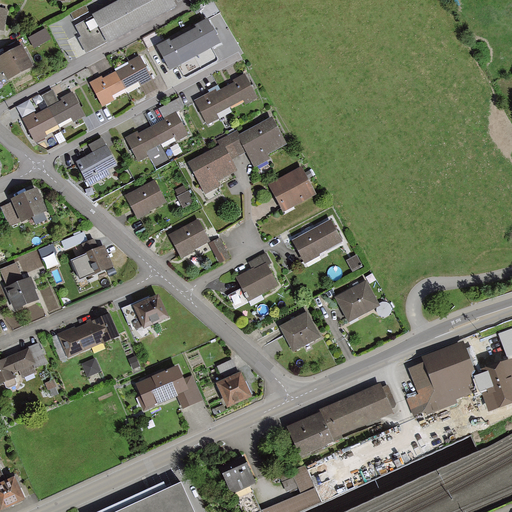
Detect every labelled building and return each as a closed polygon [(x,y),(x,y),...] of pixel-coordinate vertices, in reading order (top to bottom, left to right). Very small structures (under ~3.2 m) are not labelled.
[(119,0),(71,26),(86,53),(176,4),(173,0),(119,0)] [(169,40),(158,46),(170,69),(220,43),(208,21),(196,27),(197,29),(170,42),(169,40)] [(0,55),(0,63),(9,80),(32,68),(20,45),(0,55)] [(100,76),(89,82),(102,107),(113,101),(111,96),(137,82),(139,85),(151,79),(139,56),(127,63),(128,64),(101,78),(100,76)] [(206,94),(195,100),(208,125),(220,119),(217,114),(244,100),(245,103),(257,97),(245,74),(233,81),(234,82),(208,96),(206,94)] [(34,112),(22,118),(35,143),(47,137),(44,133),(71,119),(72,122),(84,116),(72,93),(60,99),(61,101),(35,115),(34,112)] [(138,132),(126,138),(139,163),(151,157),(148,152),(175,138),(176,141),(188,135),(176,113),(164,119),(165,120),(139,134),(138,132)] [(222,148),(190,166),(206,194),(220,186),(217,181),(238,169),(233,159),(247,151),(255,166),(270,158),(267,154),(286,143),(272,118),(239,135),(237,131),(218,141),(222,148)] [(116,168),(102,139),(89,145),(94,155),(77,164),(86,183),(116,168)] [(272,185),(283,206),(314,190),(304,170),(272,185)] [(124,195),(135,216),(166,201),(155,180),(124,195)] [(9,224),(45,211),(38,191),(1,204),(9,224)] [(292,238),(303,261),(345,241),(334,218),(292,238)] [(169,235),(179,256),(211,241),(200,220),(169,235)] [(73,263),(81,281),(113,267),(104,248),(87,255),(88,257),(73,263)] [(238,279),(249,299),(278,284),(268,266),(271,264),(266,254),(248,263),(252,271),(238,279)] [(0,270),(16,308),(34,300),(17,263),(0,270)] [(338,296),(349,319),(380,304),(369,281),(338,296)] [(160,296),(137,306),(146,326),(169,316),(160,296)] [(282,325),(293,348),(320,335),(309,312),(282,325)] [(108,316),(61,337),(69,355),(116,334),(108,316)] [(463,340),(422,356),(424,362),(408,369),(418,394),(407,398),(414,416),(425,411),(427,416),(458,403),(457,400),(478,391),(470,371),(475,369),(463,340)] [(30,349),(0,362),(0,381),(37,365),(30,349)] [(511,357),(511,358),(481,369),(482,372),(474,375),(480,391),(482,390),(489,411),(511,403),(511,357)] [(232,360),(216,367),(220,376),(236,369),(232,360)] [(138,384),(147,406),(177,393),(183,407),(201,399),(190,375),(183,378),(178,367),(138,384)] [(242,373),(219,384),(229,405),(252,395),(242,373)] [(289,428),(300,454),(393,412),(382,386),(289,428)] [(222,467),(232,491),(256,481),(246,457),(222,467)] [(292,471),(300,492),(312,487),(304,466),(292,471)] [(0,482),(0,506),(1,509),(24,498),(15,476),(0,482)] [(194,511),(182,484),(119,511),(194,511)]
